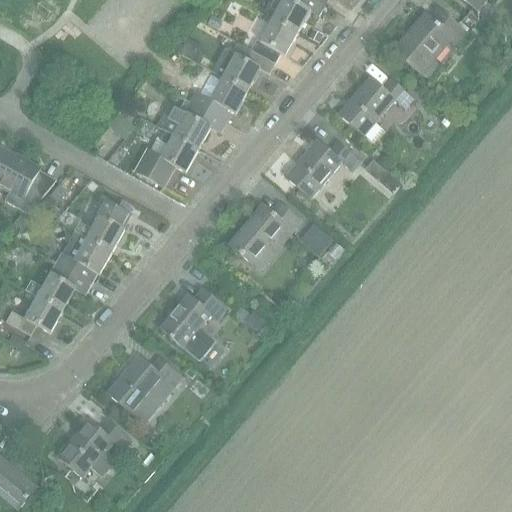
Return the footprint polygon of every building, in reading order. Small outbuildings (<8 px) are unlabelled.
[(278,14),(273,23),(298,36),(310,14),(319,19),(325,9),(309,0),(275,0),(270,10),(278,14)] [(334,0),(309,0),(325,9),(330,0),(331,0),(334,1),(334,0)] [(460,0),(477,14),(488,0),(460,0)] [(451,50),(465,34),(437,11),(429,20),(425,16),(393,54),(420,77),(446,46),(451,50)] [(250,53),(275,67),(281,57),(285,59),(298,36),(273,23),(261,45),(257,42),(250,53)] [(218,67),(213,76),(248,95),(260,72),(269,78),(275,67),(250,53),(245,64),(235,59),(228,72),(218,67)] [(178,99),(226,125),(232,115),(236,117),(248,95),(213,76),(223,82),(211,104),(196,96),(196,97),(183,90),(178,99)] [(405,112),(413,102),(390,82),(382,92),(370,81),(339,118),(364,139),(394,102),(405,112)] [(163,122),(158,131),(164,134),(174,140),(199,153),(211,131),(220,136),(226,125),(178,99),(178,100),(192,107),(179,131),(163,122)] [(147,155),(142,165),(136,175),(160,188),(172,168),(186,176),(199,153),(174,140),(164,134),(158,131),(164,135),(159,144),(169,149),(162,163),(147,155)] [(352,175),(360,165),(337,145),(329,154),(317,144),(286,181),(311,202),(341,166),(352,175)] [(21,163),(1,152),(0,154),(0,189),(9,194),(4,203),(28,217),(54,186),(38,177),(41,171),(22,161),(21,163)] [(87,240),(113,254),(125,233),(111,225),(116,215),(92,201),(86,212),(99,219),(87,240)] [(292,234),(300,224),(280,207),(272,216),(263,209),(229,248),(253,268),(286,229),(292,234)] [(62,255),(55,266),(90,286),(96,276),(100,278),(113,254),(87,240),(74,233),(69,243),(81,250),(75,262),(62,255)] [(26,292),(38,299),(63,313),(75,291),(84,296),(90,286),(55,266),(49,277),(51,277),(44,289),(31,282),(26,292)] [(216,324),(226,312),(201,292),(192,303),(187,298),(160,331),(199,364),(215,344),(199,331),(210,318),(216,324)] [(63,313),(38,299),(26,322),(12,314),(6,325),(31,338),(36,328),(50,336),(63,313)] [(251,319),(252,318),(242,311),(237,318),(246,325),(251,319)] [(174,391),(182,381),(159,362),(151,371),(139,361),(108,397),(133,418),(163,382),(174,391)] [(123,453),(131,444),(108,424),(100,434),(88,424),(58,460),(83,481),(91,471),(101,480),(116,462),(106,454),(113,445),(123,453)] [(0,498),(15,511),(17,511),(36,490),(0,458),(0,498)]
